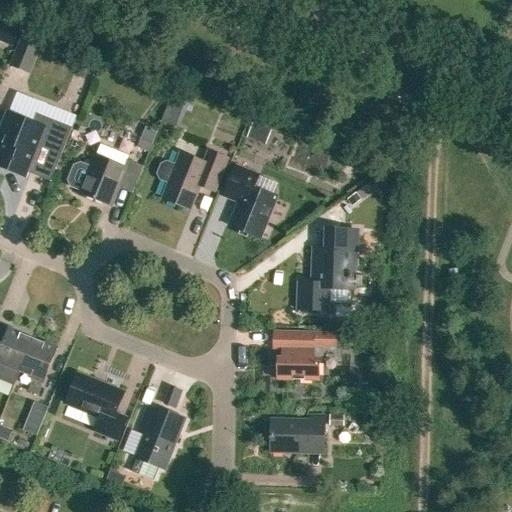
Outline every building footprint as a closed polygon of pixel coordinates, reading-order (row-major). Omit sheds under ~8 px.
[(0,40),(13,46),(17,34),(2,29),(0,34),(0,40)] [(10,66),(25,73),(37,43),(22,36),(10,66)] [(0,133),(4,134),(0,144),(0,166),(26,177),(38,146),(62,156),(72,129),(37,115),(33,124),(8,114),(0,133)] [(250,124),(244,139),(264,147),(271,132),(250,124)] [(138,146),(151,152),(155,143),(153,142),(157,133),(147,129),(143,138),(142,138),(138,146)] [(158,175),(160,181),(169,184),(162,200),(190,211),(200,187),(215,193),(228,160),(208,152),(204,163),(181,154),(176,167),(167,163),(162,165),(158,175)] [(119,184),(134,190),(143,168),(127,161),(124,169),(96,157),(90,171),(84,168),(79,170),(74,183),(76,187),(82,190),(80,195),(110,207),(119,184)] [(239,203),(229,227),(261,239),(278,198),(254,188),(259,177),(236,167),(224,197),(239,203)] [(347,173),(355,185),(363,180),(362,180),(370,174),(367,170),(359,175),(354,168),(347,173)] [(348,199),(353,206),(363,199),(362,198),(375,189),(370,183),(348,199)] [(314,250),(313,284),(300,284),(299,311),(327,312),(328,290),(353,291),(353,267),(357,267),(358,232),(327,231),(327,251),(314,250)] [(19,373),(33,340),(9,330),(0,352),(0,381),(15,387),(20,374),(19,373)] [(274,350),(283,350),(283,359),(278,359),(277,381),(321,383),(321,360),(315,360),(315,347),(336,347),(336,335),(274,334),(274,350)] [(29,392),(38,396),(57,350),(33,340),(19,373),(20,374),(34,379),(29,392)] [(95,432),(118,441),(127,419),(117,415),(125,394),(78,375),(67,404),(101,418),(95,432)] [(162,404),(175,410),(182,391),(169,385),(162,404)] [(22,430),(35,436),(47,408),(34,402),(22,430)] [(132,473),(155,481),(160,468),(166,471),(187,420),(162,410),(160,415),(147,410),(138,433),(145,436),(136,459),(138,460),(132,473)] [(330,414),(330,426),(346,426),(346,414),(330,414)] [(311,422),(272,421),(271,453),(325,454),(326,417),(311,417),(311,422)] [(0,425),(0,438),(7,441),(12,430),(0,425)]
